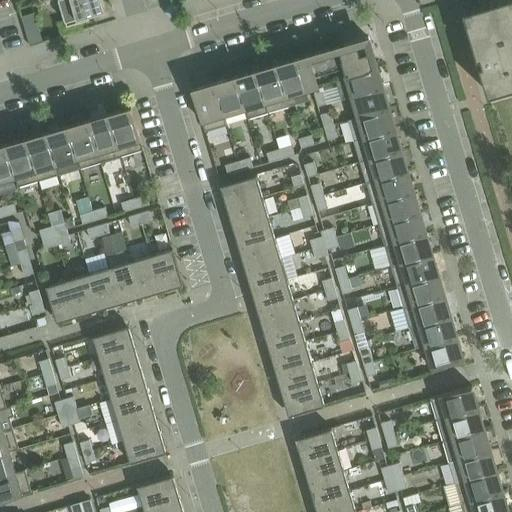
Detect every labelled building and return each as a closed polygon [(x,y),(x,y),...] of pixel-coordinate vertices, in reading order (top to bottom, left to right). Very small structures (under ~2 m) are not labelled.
[(59,0),(67,26),(90,19),(88,14),(106,9),(103,0),(59,0)] [(511,0),(492,0),(464,9),(477,55),(481,54),(484,62),(480,63),(489,93),(511,86),(511,0)] [(25,15),(30,31),(40,28),(35,12),(25,15)] [(347,75),(378,65),(370,36),(340,45),(346,65),(344,66),(346,73),(347,75)] [(308,90),(318,87),(315,75),(344,66),(346,65),(340,45),(298,57),(308,90)] [(277,63),(290,105),(311,99),(308,90),(298,57),(277,63)] [(277,63),(257,69),(269,111),(290,105),(277,63)] [(346,78),(337,81),(342,98),(352,96),(384,86),(378,65),(347,75),(346,73),(345,74),(346,78)] [(269,111),(257,69),(236,76),(246,108),(248,118),(269,111)] [(225,114),(246,108),(236,76),(215,82),(225,114)] [(228,124),(225,114),(215,82),(193,88),(206,130),(228,124)] [(390,106),(384,86),(352,96),(357,116),(390,106)] [(324,90),(316,93),(320,106),(329,103),(324,90)] [(349,120),(355,140),(397,127),(390,106),(357,116),(358,117),(349,120)] [(122,155),(144,149),(132,107),(110,113),(122,155)] [(331,111),(321,114),(325,125),(334,123),(331,111)] [(89,119),(102,161),(122,155),(110,113),(89,119)] [(102,161),(89,119),(69,125),(81,167),(102,161)] [(325,125),(329,139),(338,136),(334,123),(325,125)] [(69,125),(48,132),(60,174),(81,167),(78,158),(69,125)] [(397,127),(355,140),(361,161),(403,148),(397,127)] [(60,174),(48,132),(27,138),(40,180),(60,174)] [(312,134),(299,138),(302,147),(315,143),(312,134)] [(6,144),(19,186),(40,180),(27,138),(6,144)] [(19,186),(6,144),(0,145),(0,181),(16,176),(19,186)] [(283,158),(296,154),(293,145),(280,148),(283,158)] [(268,152),(271,161),(283,158),(280,148),(268,152)] [(367,182),(409,169),(403,148),(361,161),(367,182)] [(241,170),(254,166),(251,156),(239,160),(241,170)] [(239,160),(226,164),(229,174),(241,170),(239,160)] [(314,161),(306,164),(310,176),(319,174),(314,161)] [(415,190),(409,169),(367,182),(373,202),(415,190)] [(301,173),(292,176),(295,186),(304,183),(301,173)] [(230,205),(264,195),(257,174),(221,184),(227,206),(230,205)] [(321,182),(312,185),(316,197),(325,194),(321,182)] [(421,211),(415,190),(373,202),(379,223),(421,211)] [(138,207),(150,203),(147,194),(135,197),(138,207)] [(320,210),(329,207),(325,194),(316,197),(320,210)] [(270,216),(264,195),(230,205),(227,206),(234,227),(236,226),(270,216)] [(308,195),(298,198),(301,207),(311,204),(308,195)] [(135,197),(122,201),(125,211),(138,207),(135,197)] [(18,212),(15,203),(2,206),(5,216),(18,212)] [(301,207),(304,217),(314,214),(311,204),(301,207)] [(106,206),(94,210),(96,219),(109,216),(106,206)] [(96,219),(94,210),(81,214),(84,223),(96,219)] [(152,220),(149,210),(140,213),(143,222),(152,220)] [(427,231),(421,211),(379,223),(385,244),(427,231)] [(140,213),(129,216),(132,225),(143,222),(140,213)] [(236,226),(234,227),(240,247),(242,247),(276,237),(270,216),(236,226)] [(119,219),(112,221),(114,229),(122,227),(119,219)] [(69,231),(66,222),(53,225),(56,235),(69,231)] [(101,235),(111,232),(108,222),(98,225),(101,235)] [(40,229),(43,238),(56,235),(53,225),(40,229)] [(88,228),(91,238),(101,235),(98,225),(88,228)] [(12,230),(3,232),(6,244),(25,239),(21,226),(12,228),(12,230)] [(322,230),(323,235),(324,239),(337,235),(334,226),(322,230)] [(122,230),(102,236),(106,249),(126,244),(122,230)] [(59,244),(72,240),(69,231),(56,235),(59,244)] [(434,252),(427,231),(385,244),(391,264),(434,252)] [(46,248),(59,244),(56,235),(43,238),(46,248)] [(326,245),(324,239),(323,235),(311,239),(314,248),(326,245)] [(328,249),(340,245),(337,235),(324,239),(326,245),(328,249)] [(282,258),(276,237),(242,247),(240,247),(246,268),(248,268),(282,258)] [(308,241),(297,244),(299,252),(311,249),(308,241)] [(317,258),(329,254),(328,249),(326,245),(314,248),(317,258)] [(31,259),(27,247),(18,250),(22,262),(31,259)] [(173,247),(152,254),(162,287),(163,290),(184,284),(173,247)] [(440,273),(434,252),(391,264),(398,285),(440,273)] [(152,254),(131,260),(141,293),(142,296),(163,290),(162,287),(152,254)] [(288,278),(282,258),(248,268),(255,288),(288,278)] [(26,275),(35,272),(31,259),(22,262),(26,275)] [(131,260),(110,266),(120,299),(121,302),(142,296),(141,293),(131,260)] [(346,265),(337,267),(340,279),(350,277),(346,265)] [(110,266),(89,272),(99,306),(100,308),(121,302),(120,299),(110,266)] [(99,306),(89,272),(69,278),(78,312),(79,315),(100,308),(99,306)] [(440,273),(398,285),(404,306),(446,293),(440,273)] [(332,277),(323,280),(326,290),(335,287),(332,277)] [(340,279),(345,293),(354,290),(350,277),(340,279)] [(78,312),(69,278),(47,285),(58,321),(79,315),(78,312)] [(294,299),(288,278),(255,288),(252,289),(258,310),(261,309),(294,299)] [(21,285),(12,288),(13,293),(23,290),(21,285)] [(326,290),(329,300),(338,297),(335,287),(326,290)] [(43,301),(40,288),(30,291),(34,304),(43,301)] [(452,314),(446,293),(404,306),(410,326),(452,314)] [(301,320),(294,299),(261,309),(258,310),(264,331),(267,330),(301,320)] [(30,305),(33,314),(46,310),(43,301),(34,304),(30,305)] [(358,307),(349,309),(353,321),(362,318),(358,307)] [(410,326),(414,339),(416,347),(425,345),(458,335),(452,314),(410,326)] [(353,321),(356,333),(365,330),(362,318),(353,321)] [(345,319),(335,322),(338,332),(348,329),(345,319)] [(307,341),(301,320),(267,330),(264,331),(271,351),(273,351),(307,341)] [(94,335),(100,356),(134,346),(136,346),(130,324),(94,335)] [(338,332),(341,341),(351,338),(348,329),(338,332)] [(448,367),(447,362),(465,357),(458,335),(425,345),(433,371),(448,367)] [(273,351),(271,351),(277,372),(279,372),(313,362),(307,341),(273,351)] [(134,346),(100,356),(106,377),(140,367),(142,366),(136,346),(134,346)] [(374,360),(370,347),(360,350),(364,363),(374,360)] [(69,366),(66,356),(56,359),(59,368),(69,366)] [(50,358),(40,360),(44,373),(54,370),(50,358)] [(360,370),(357,360),(347,362),(350,373),(360,370)] [(364,363),(368,376),(378,373),(374,360),(364,363)] [(279,372),(277,372),(283,393),(285,392),(319,382),(313,362),(279,372)] [(62,379),(72,376),(69,366),(59,368),(62,379)] [(140,367),(106,377),(112,398),(146,388),(149,387),(142,366),(140,367)] [(44,373),(48,386),(57,383),(54,370),(44,373)] [(350,373),(353,383),(363,380),(360,370),(350,373)] [(285,392),(283,393),(289,415),(325,404),(319,382),(285,392)] [(473,385),(431,397),(437,419),(479,407),(473,385)] [(101,401),(107,422),(152,409),(155,408),(149,387),(146,388),(112,398),(101,401)] [(78,408),(74,396),(65,399),(68,411),(78,408)] [(64,399),(56,402),(59,414),(67,411),(64,399)] [(90,404),(78,408),(81,417),(93,414),(90,404)] [(444,440),(485,427),(479,407),(437,419),(444,440)] [(78,408),(68,411),(72,424),(75,423),(82,421),(81,417),(78,408)] [(107,422),(113,443),(125,440),(158,430),(161,429),(155,408),(152,409),(107,422)] [(63,426),(72,424),(67,411),(59,414),(63,426)] [(391,419),(382,422),(385,434),(395,432),(391,419)] [(89,428),(86,420),(82,421),(75,423),(78,431),(89,428)] [(380,436),(377,426),(367,429),(370,439),(380,436)] [(14,427),(4,430),(0,431),(0,453),(10,451),(20,448),(14,427)] [(338,448),(332,427),(296,437),(303,459),(305,458),(338,448)] [(450,460),(492,448),(485,427),(444,440),(450,460)] [(78,431),(80,437),(90,434),(89,428),(78,431)] [(158,430),(125,440),(131,461),(167,450),(161,429),(158,430)] [(389,447),(399,444),(395,432),(385,434),(389,447)] [(370,439),(373,449),(383,446),(380,436),(370,439)] [(93,449),(90,439),(81,441),(84,452),(93,449)] [(74,441),(65,443),(68,456),(78,453),(74,441)] [(345,469),(338,448),(305,458),(303,459),(309,480),(311,479),(345,469)] [(498,469),(492,448),(450,460),(456,481),(498,469)] [(87,461),(96,459),(93,449),(84,452),(87,461)] [(0,476),(17,471),(10,451),(0,453),(0,476)] [(68,456),(72,469),(75,478),(84,475),(78,453),(68,456)] [(400,461),(391,464),(395,477),(404,474),(400,461)] [(382,467),(386,480),(395,477),(391,464),(382,467)] [(0,476),(0,500),(32,491),(26,469),(17,471),(0,476)] [(351,490),(345,469),(311,479),(309,480),(315,500),(317,500),(351,490)] [(498,469),(456,481),(462,502),(504,489),(498,469)] [(174,474),(138,484),(144,506),(178,496),(180,495),(174,474)] [(398,489),(408,487),(404,474),(395,477),(398,489)] [(386,480),(389,492),(398,489),(395,477),(386,480)] [(462,502),(464,511),(508,511),(510,511),(504,489),(462,502)] [(352,511),(357,511),(351,490),(317,500),(315,500),(318,511),(352,511)] [(178,496),(144,506),(146,511),(184,511),(180,495),(178,496)] [(72,504),(74,511),(95,511),(91,499),(72,504)] [(418,511),(416,502),(406,505),(408,511),(418,511)]
